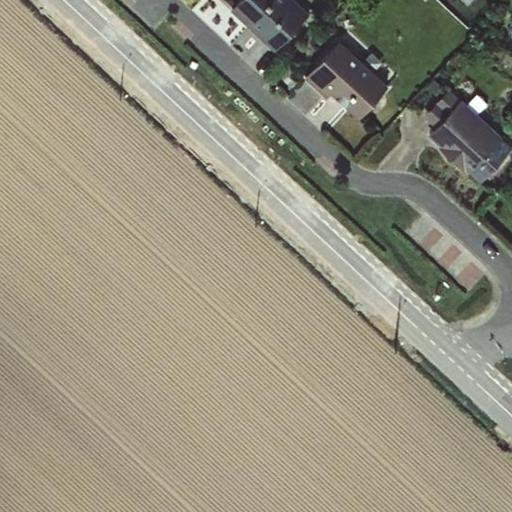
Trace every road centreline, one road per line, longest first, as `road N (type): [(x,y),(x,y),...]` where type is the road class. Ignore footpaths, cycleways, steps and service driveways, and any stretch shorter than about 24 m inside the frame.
road 1 (tertiary): [(453,362),(63,0)]
road 2 (residential): [(511,306),(455,217),(338,157),(162,0)]
